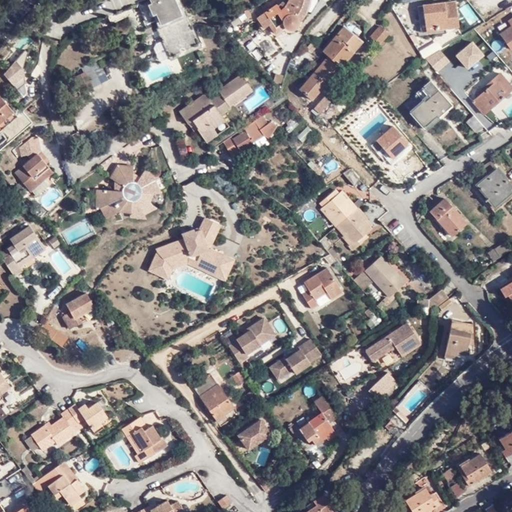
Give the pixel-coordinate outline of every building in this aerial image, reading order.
[(184,9),(181,11),(176,0),(152,0),(153,1),(143,5),(152,26),(157,24),(170,56),(199,44),(184,9)] [(271,23),(276,32),(285,26),(290,28),(295,27),(303,18),(305,16),(310,9),(314,0),(290,0),(282,9),(279,3),(258,16),(266,26),(271,23)] [(438,26),(438,29),(460,27),(457,0),(455,0),(425,4),(428,27),(438,26)] [(423,32),(438,29),(438,26),(428,27),(425,4),(419,5),(423,32)] [(511,17),(510,19),(511,21),(511,25),(502,32),(511,47),(511,17)] [(303,22),(303,18),(295,27),(290,28),(285,26),(276,32),(278,35),(285,30),(286,30),(288,31),(289,31),(290,31),(291,32),(292,32),(293,31),(294,31),(295,31),(297,30),(298,29),(300,29),(300,27),(301,26),(302,25),(303,23),(303,22)] [(300,87),(312,98),(362,40),(345,24),(323,49),(329,54),(300,87)] [(372,35),(381,43),(388,34),(380,26),(372,35)] [(282,46),(274,35),(257,47),(268,61),(275,56),(273,53),(282,46)] [(275,56),(285,49),(282,46),(273,53),(275,56)] [(443,49),(429,58),(432,65),(447,55),(443,49)] [(18,91),(30,77),(20,69),(31,56),(25,51),(1,77),(18,91)] [(200,51),(178,62),(182,70),(204,59),(200,51)] [(195,120),(200,128),(210,141),(221,133),(216,127),(227,119),(224,114),(233,106),(232,104),(255,89),(243,72),(221,89),(223,93),(214,99),(208,91),(182,112),(191,123),(192,123),(195,120)] [(474,100),(485,114),(511,91),(511,84),(502,73),(487,85),(489,88),(474,100)] [(276,74),(273,82),(281,84),(284,77),(276,74)] [(410,108),(424,124),(437,113),(438,114),(452,102),(431,77),(422,85),(429,93),(429,95),(424,98),(423,97),(410,108)] [(417,89),(423,97),(424,98),(429,95),(429,93),(422,85),(417,89)] [(314,106),(320,112),(331,99),(325,94),(314,106)] [(0,122),(11,114),(0,99),(0,122)] [(270,121),(265,113),(247,126),(250,130),(257,141),(268,134),(273,136),(280,121),(274,119),(270,121)] [(439,116),(438,114),(437,113),(424,124),(426,127),(439,116)] [(0,131),(16,119),(11,114),(0,122),(0,131)] [(477,131),(484,125),(475,115),(468,121),(477,131)] [(197,130),(200,128),(195,120),(192,123),(197,130)] [(377,138),(392,156),(409,142),(394,124),(377,138)] [(257,142),(257,141),(250,130),(237,136),(234,134),(227,139),(235,154),(257,142)] [(415,148),(428,167),(438,160),(425,142),(415,148)] [(39,153),(36,156),(44,166),(48,163),(39,153)] [(44,166),(36,156),(13,174),(28,193),(43,180),(51,174),(44,166)] [(483,163),(490,172),(498,166),(492,158),(483,163)] [(114,176),(123,181),(131,177),(130,169),(130,161),(114,161),(109,173),(114,176)] [(142,165),(137,172),(135,177),(138,179),(140,181),(140,183),(141,185),(141,187),(140,190),(139,192),(138,194),(136,195),(135,196),(134,196),(133,196),(132,196),(130,195),(129,195),(128,195),(127,194),(126,193),(125,192),(124,191),(123,190),(123,189),(123,187),(122,186),(122,185),(113,185),(95,185),(96,205),(99,205),(106,214),(119,206),(131,206),(131,212),(145,212),(145,207),(154,201),(148,196),(144,193),(145,185),(151,185),(157,184),(153,177),(154,171),(142,165)] [(356,186),(362,180),(351,166),(344,172),(356,186)] [(477,183),(494,205),(511,190),(511,183),(498,166),(477,183)] [(114,176),(113,185),(122,185),(123,181),(114,176)] [(43,180),(28,193),(32,197),(47,185),(43,180)] [(320,200),(324,205),(341,193),(337,187),(320,200)] [(370,229),(341,193),(324,205),(350,239),(345,243),(350,248),(358,241),(357,239),(370,229)] [(431,210),(452,234),(467,221),(445,197),(431,210)] [(188,259),(227,278),(235,262),(213,251),(212,247),(221,227),(207,220),(202,228),(184,235),(184,240),(158,250),(159,253),(150,270),(169,279),(174,269),(173,265),(188,259)] [(0,257),(3,262),(14,279),(22,274),(20,270),(17,266),(29,258),(31,262),(33,261),(45,252),(30,229),(10,243),(13,247),(7,251),(0,256),(0,257)] [(322,234),(317,238),(324,246),(328,241),(322,234)] [(495,248),(501,257),(511,249),(506,241),(495,248)] [(501,257),(495,248),(488,252),(494,261),(501,257)] [(331,254),(325,258),(333,267),(338,262),(331,254)] [(364,268),(388,296),(404,283),(381,255),(364,268)] [(20,270),(22,274),(36,265),(33,261),(31,262),(29,258),(17,266),(20,270)] [(225,282),(227,278),(188,259),(173,265),(174,269),(188,264),(225,282)] [(304,296),(313,310),(320,305),(317,301),(325,296),(323,293),(327,291),(334,300),(344,294),(329,270),(306,284),(311,291),(304,296)] [(352,278),(361,288),(370,281),(362,270),(352,278)] [(504,294),(511,306),(511,274),(511,276),(511,277),(495,288),(500,296),(504,294)] [(296,285),(301,294),(307,291),(302,281),(296,285)] [(428,298),(414,298),(414,306),(434,306),(446,297),(439,289),(428,298)] [(321,308),(334,300),(327,291),(323,293),(325,296),(317,301),(320,305),(321,308)] [(78,320),(82,317),(97,308),(89,293),(68,305),(73,315),(66,319),(71,331),(81,325),(78,320)] [(383,296),(374,304),(376,306),(385,298),(383,296)] [(449,299),(439,306),(443,312),(453,304),(449,299)] [(454,314),(445,351),(456,354),(457,350),(459,341),(466,343),(467,342),(468,338),(476,339),(473,319),(454,314)] [(240,341),(231,346),(242,362),(250,356),(249,354),(263,344),(260,340),(274,330),(267,318),(252,327),(252,331),(239,339),(240,341)] [(404,320),(367,353),(375,362),(395,344),(402,352),(419,338),(404,320)] [(119,323),(108,330),(112,337),(114,336),(117,341),(126,336),(119,323)] [(50,334),(60,340),(64,334),(54,327),(50,334)] [(263,344),(277,334),(274,330),(260,340),(263,344)] [(60,340),(59,342),(68,349),(73,341),(64,333),(64,334),(60,340)] [(325,355),(315,339),(302,347),(303,350),(289,359),(287,357),(271,368),(280,379),(295,369),(298,375),(313,365),(312,363),(325,355)] [(464,352),(466,343),(459,341),(457,350),(464,352)] [(283,384),(298,375),(295,369),(280,379),(283,384)] [(236,377),(241,387),(250,382),(244,373),(236,377)] [(0,392),(8,387),(0,374),(0,392)] [(192,385),(200,397),(220,386),(212,374),(192,385)] [(371,393),(379,404),(399,385),(391,375),(371,393)] [(220,386),(200,397),(218,424),(228,418),(226,414),(235,408),(220,386)] [(245,396),(252,408),(261,403),(254,391),(245,396)] [(312,444),(315,447),(334,434),(330,427),(328,423),(337,418),(324,398),(315,404),(323,416),(299,431),(307,442),(310,441),(312,444)] [(77,410),(71,414),(77,424),(83,419),(94,435),(103,429),(99,423),(106,418),(96,403),(80,414),(77,410)] [(397,407),(395,409),(404,419),(407,417),(397,407)] [(77,424),(71,414),(67,409),(60,414),(62,418),(49,426),(45,429),(42,426),(28,435),(38,451),(53,443),(55,447),(73,435),(68,428),(77,424)] [(118,414),(121,423),(134,418),(131,409),(118,414)] [(339,422),(337,418),(328,423),(330,427),(339,422)] [(87,426),(83,419),(77,424),(81,430),(87,426)] [(139,456),(143,463),(161,452),(148,431),(143,433),(135,420),(113,433),(130,461),(139,456)] [(273,436),(263,420),(239,436),(249,451),(273,436)] [(390,420),(385,426),(390,430),(395,424),(390,420)] [(81,430),(77,424),(68,428),(73,435),(81,430)] [(504,448),(508,454),(511,452),(511,428),(498,437),(504,448)] [(461,475),(468,486),(491,471),(480,453),(460,466),(464,473),(461,475)] [(135,468),(143,463),(139,456),(130,461),(135,468)] [(56,494),(58,497),(67,508),(78,501),(75,497),(73,494),(80,490),(74,481),(71,482),(65,475),(68,473),(61,463),(49,471),(56,481),(45,489),(50,497),(56,494)] [(22,468),(18,470),(29,485),(36,480),(33,476),(29,479),(25,474),(26,474),(22,468)] [(451,487),(456,497),(465,491),(459,481),(451,468),(442,474),(451,487)] [(256,475),(253,477),(259,486),(262,484),(256,475)] [(405,500),(412,511),(426,511),(439,504),(432,493),(429,494),(425,487),(405,500)] [(327,511),(331,509),(326,502),(328,500),(322,491),(304,503),(307,507),(301,511),(300,511),(297,508),(291,511),(327,511)] [(214,506),(217,511),(228,504),(223,499),(214,506)] [(28,511),(22,503),(16,507),(17,509),(19,511),(13,511),(12,511),(28,511)] [(304,503),(297,508),(300,511),(301,511),(307,507),(304,503)] [(489,511),(498,511),(494,503),(487,507),(489,511)]
